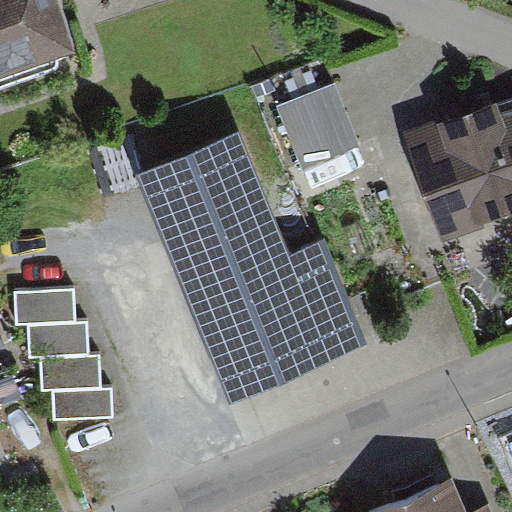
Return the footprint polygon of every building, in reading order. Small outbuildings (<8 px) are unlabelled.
[(0,0),(0,76),(79,50),(62,0),(0,0)] [(278,100),(303,164),(362,141),(337,77),(278,100)] [(482,210),(511,200),(511,102),(502,106),(497,92),(404,124),(442,234),(485,219),(482,210)] [(136,160),(228,392),(369,337),(326,229),(291,243),(241,118),(136,160)] [(54,415),(114,413),(113,382),(102,382),(101,349),(90,349),(89,316),(77,316),(76,282),(13,284),(15,322),(27,321),(28,355),(40,354),(41,387),(53,387),(54,415)] [(452,468),(342,511),(497,511),(490,496),(467,505),(452,468)]
